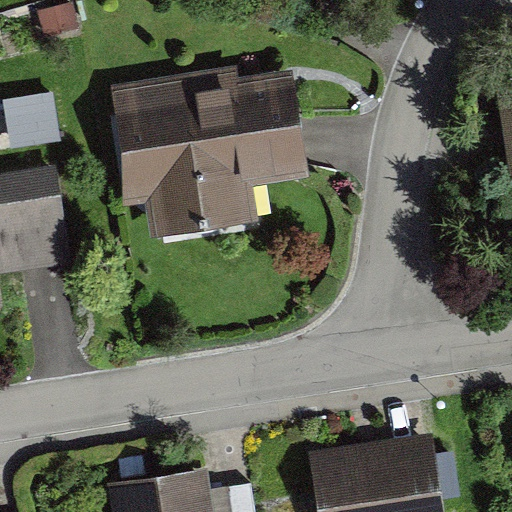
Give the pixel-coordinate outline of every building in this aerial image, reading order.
[(242,185),(302,176),(283,52),(96,80),(115,207),(143,202),(148,237),(248,222),(242,185)] [(61,92),(0,99),(0,141),(1,145),(66,138),(61,92)] [(511,121),(498,124),(511,204),(511,121)] [(49,161),(0,168),(0,268),(64,259),(49,161)] [(321,511),(445,511),(435,439),(314,455),(321,511)] [(109,511),(214,511),(209,471),(106,487),(109,511)]
